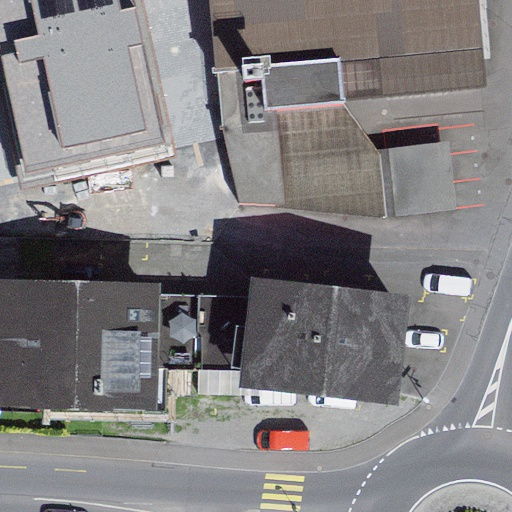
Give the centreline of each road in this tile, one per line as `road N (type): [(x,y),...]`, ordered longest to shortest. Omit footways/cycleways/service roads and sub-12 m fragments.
road 1 (secondary): [(203,511),(0,498)]
road 2 (residential): [(511,318),(481,452)]
road 3 (secondary): [(481,452),(425,465),(382,511)]
